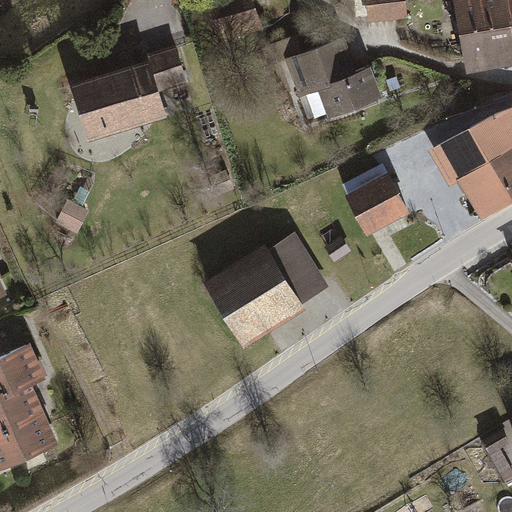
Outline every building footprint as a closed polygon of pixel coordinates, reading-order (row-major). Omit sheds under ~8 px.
[(252,0),(205,0),(219,40),(261,26),(252,0)] [(367,0),(369,22),(410,18),(408,0),(367,0)] [(511,0),(454,0),(467,72),(511,64),(511,0)] [(278,62),(287,59),(307,122),(381,98),(369,61),(353,66),(343,36),(305,48),(301,35),(272,44),(278,62)] [(143,52),(144,55),(156,90),(185,81),(173,43),(143,52)] [(163,114),(156,90),(144,55),(67,80),(86,139),(163,114)] [(511,104),(429,149),(447,182),(455,178),(458,184),(474,213),(511,192),(511,104)] [(345,190),(341,192),(364,233),(407,209),(381,161),(342,183),(345,190)] [(88,210),(65,200),(55,221),(79,231),(88,210)] [(261,239),(200,277),(241,344),(302,306),(299,300),(326,283),(293,230),(266,247),(261,239)] [(341,234),(323,246),(333,262),(351,250),(341,234)] [(0,383),(1,383),(4,390),(31,379),(45,373),(41,364),(29,337),(0,349),(0,383)] [(0,426),(44,407),(41,400),(31,379),(4,390),(1,383),(0,383),(0,426)] [(48,416),(44,407),(0,426),(0,463),(57,438),(48,416)]
